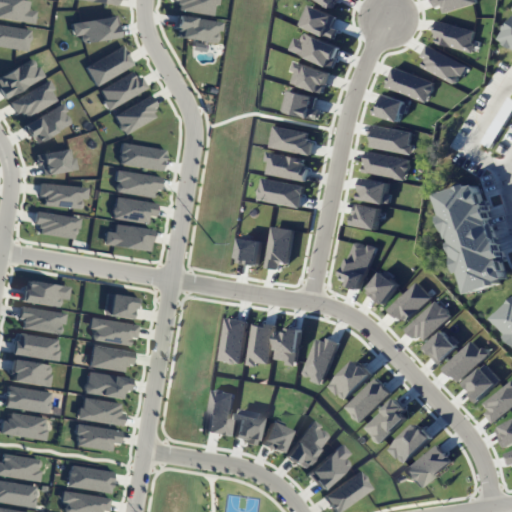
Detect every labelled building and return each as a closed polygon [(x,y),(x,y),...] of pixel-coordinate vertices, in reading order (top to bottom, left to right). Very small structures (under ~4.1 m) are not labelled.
[(0,0),(0,18),(33,23),(35,11),(27,10),(28,1),(22,0),(0,0)] [(216,0),(171,0),(172,1),(177,2),(176,10),(214,16),(216,0)] [(179,38),(217,43),(220,22),(176,15),(174,29),(180,29),(179,38)] [(70,22),(72,36),(79,35),(80,43),(118,38),(116,17),(70,22)] [(30,31),(0,25),(0,46),(26,52),(30,31)] [(133,65),(122,46),(84,67),(95,86),(133,65)] [(43,79),(34,59),(0,74),(0,91),(3,98),(43,79)] [(108,110),(147,88),(140,76),(135,79),(131,72),(97,91),(108,110)] [(57,101),(48,82),(8,100),(14,114),(21,111),(24,117),(57,101)] [(155,117),(151,110),(156,107),(150,95),(112,116),(123,135),(155,117)] [(22,123),(28,137),(34,135),(37,140),(72,125),(63,105),(22,123)] [(164,149),(120,144),(118,165),(162,170),(164,149)] [(35,155),(37,164),(42,163),(45,175),(74,169),(70,147),(35,155)] [(152,198),(153,189),(159,190),(161,177),(115,170),(114,181),(115,181),(114,192),(152,198)] [(365,177),(390,182),(388,193),(393,193),(391,203),(387,202),(387,203),(361,198),(365,177)] [(438,193),(470,183),(471,186),(478,183),(485,203),(488,202),(491,211),(490,212),(493,219),(491,220),(492,222),(493,222),(498,238),(497,238),(498,241),(499,241),(505,260),(502,261),(507,277),(499,280),(500,283),(470,292),(463,271),(461,272),(459,267),(460,266),(457,256),(458,256),(456,251),(455,251),(452,242),(455,241),(454,237),(452,238),(449,232),(447,227),(446,227),(442,215),(445,214),(441,202),(438,193)] [(42,206),(81,208),(81,199),(87,199),(87,186),(38,184),(38,197),(43,197),(42,206)] [(156,202),(113,198),(111,219),(146,223),(147,216),(154,217),(156,202)] [(362,203),(382,207),(378,229),(354,224),(356,213),(360,214),(362,203)] [(75,239),(78,217),(34,212),(33,226),(38,226),(37,234),(75,239)] [(151,229),(114,224),(113,232),(105,231),(103,245),(148,251),(151,229)] [(266,267),(279,269),(280,262),(289,264),(295,229),(273,225),(266,267)] [(241,237),(263,241),(259,266),(237,262),(241,237)] [(341,279),(357,242),(359,241),(363,241),(365,244),(367,246),(368,247),(370,243),(378,247),(360,289),(349,284),(351,280),(348,279),(347,281),(341,279)] [(368,291),(383,271),(384,272),(387,269),(395,275),(392,278),(400,284),(385,304),(368,291)] [(68,287),(25,280),(21,301),(58,307),(59,299),(66,300),(68,287)] [(388,308),(418,281),(433,297),(408,320),(405,317),(402,319),(399,316),(397,318),(388,308)] [(102,314),(133,320),(137,298),(106,293),(102,314)] [(406,328),(437,300),(444,307),(446,307),(448,308),(449,310),(449,313),(451,316),(426,339),(423,336),(421,338),(419,335),(415,338),(406,328)] [(511,304),(497,318),(511,334),(511,304)] [(63,312),(20,307),(18,329),(61,333),(63,312)] [(128,346),(129,338),(135,338),(137,325),(89,317),(87,329),(92,330),(90,340),(128,346)] [(254,322),(263,324),(264,322),(276,324),(270,363),(258,361),(257,365),(247,364),(254,322)] [(276,357),(280,329),(289,331),(290,326),(303,328),(297,365),(287,364),(288,359),(276,357)] [(426,346),(444,330),(459,346),(441,363),(426,346)] [(58,339),(15,334),(13,355),(56,360),(58,339)] [(304,372),(318,338),(323,340),(324,339),(326,340),(328,336),(341,341),(323,384),(312,380),(313,376),(312,376),(307,376),(306,375),(304,372)] [(132,350),(90,346),(88,368),(122,371),(123,364),(131,364),(132,350)] [(9,380),(47,387),(50,366),(13,359),(9,380)] [(330,385),(357,359),(363,366),(365,364),(374,373),(347,399),(346,398),(344,398),(342,397),(340,394),(340,393),(338,394),(330,385)] [(128,379),(86,371),(82,392),(121,399),(122,390),(126,391),(128,379)] [(346,406),(377,377),(392,392),(361,422),(346,406)] [(3,406),(46,414),(50,393),(7,385),(3,406)] [(365,427),(396,397),(406,407),(401,411),(408,418),(382,443),(378,442),(376,440),(374,437),(374,435),(365,427)] [(118,403),(82,399),(81,407),(76,407),(75,420),(121,424),(122,412),(118,412),(118,403)] [(0,426),(0,433),(42,441),(46,419),(8,413),(7,420),(1,419),(0,426)] [(117,444),(119,431),(76,424),(73,446),(109,451),(111,443),(117,444)] [(0,475),(36,482),(40,460),(1,453),(0,459),(0,475)] [(65,488),(109,492),(112,471),(68,466),(65,488)] [(0,502),(32,508),(35,486),(0,480),(0,502)] [(61,511),(100,511),(101,511),(106,511),(108,497),(60,491),(59,502),(63,503),(61,511)]
